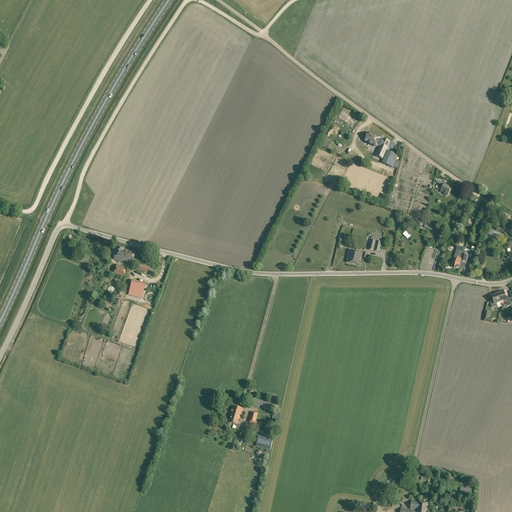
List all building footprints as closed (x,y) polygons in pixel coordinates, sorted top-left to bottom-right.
[(356,122),(360,117),(345,107),(338,117),(348,124),(351,119),(356,122)] [(377,156),(383,158),(389,142),(384,139),(383,140),(380,139),(380,138),(368,133),(368,135),(367,135),(365,139),(366,140),(365,141),(370,143),(369,144),(374,146),(374,145),(377,146),(378,144),(381,146),(377,156)] [(398,156),(387,151),(382,163),(393,168),(398,156)] [(444,194),(447,196),(447,195),(448,196),(452,189),(445,184),(440,191),(444,193),(444,194)] [(430,230),(432,231),(434,226),(426,223),(424,228),(430,230)] [(501,233),(507,236),(511,239),(511,238),(511,235),(509,233),(511,229),(506,225),(503,230),(501,233)] [(487,234),(500,241),(503,235),(491,228),(487,234)] [(368,250),(379,252),(382,241),(383,237),(380,237),(372,235),(368,250)] [(121,260),(132,263),(135,252),(124,249),(124,248),(118,246),(114,259),(121,261),(121,260)] [(463,255),(464,252),(465,249),(458,246),(456,252),(459,253),(454,268),(459,269),(464,255),(463,255)] [(346,263),(353,264),(356,252),(349,251),(346,263)] [(353,264),(360,266),(361,258),(363,258),(362,258),(366,259),(367,253),(364,253),(363,254),(362,254),(356,252),(353,264)] [(474,254),(464,252),(463,255),(464,255),(459,269),(464,271),(467,260),(471,261),(474,254)] [(136,270),(150,274),(151,268),(138,264),(136,270)] [(113,275),(124,278),(127,268),(116,265),(113,275)] [(128,295),(142,299),(145,288),(131,284),(128,295)] [(498,294),(500,303),(504,301),(504,304),(505,303),(506,307),(511,306),(508,296),(505,297),(504,292),(498,294)] [(490,302),(492,307),(497,306),(496,304),(500,303),(498,294),(491,296),(493,301),(490,302)] [(483,321),(491,323),(492,319),(488,318),(489,312),(485,311),(483,321)] [(272,408),(273,404),(253,398),(251,405),(260,408),(260,405),(272,408)] [(229,423),(237,426),(239,420),(240,420),(243,410),(233,407),(230,416),(231,417),(229,423)] [(258,413),(252,412),(249,422),(254,424),(254,425),(261,427),(263,423),(256,421),(258,413)] [(255,447),(270,451),(273,440),(258,437),(255,447)] [(425,511),(427,504),(419,502),(419,503),(412,502),(410,510),(401,508),(400,511),(425,511)]
